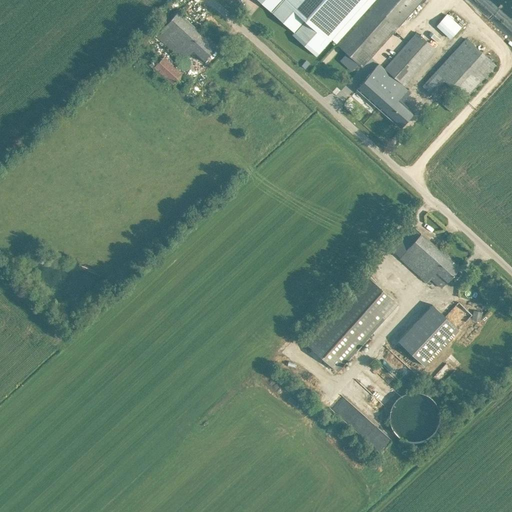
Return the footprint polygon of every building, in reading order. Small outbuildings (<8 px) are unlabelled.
[(257,0),(318,54),(365,0),(257,0)] [(375,0),(343,36),(336,44),(362,67),(368,59),(421,0),(375,0)] [(471,0),(469,2),(491,17),(496,10),(479,0),(471,0)] [(177,11),(170,19),(155,35),(183,61),(192,51),(203,61),(216,47),(177,11)] [(453,38),(464,26),(449,13),(438,24),(453,38)] [(417,33),(384,69),(378,64),(356,88),(400,128),(413,113),(402,103),(410,93),(403,86),(435,49),(417,33)] [(466,39),(423,86),(437,99),(450,85),(465,99),(496,66),(466,39)] [(164,55),(154,67),(172,84),(183,72),(164,55)] [(447,97),(441,103),(451,112),(457,105),(447,97)] [(459,268),(412,225),(390,250),(426,282),(430,277),(435,281),(441,287),(446,282),(459,268)] [(365,274),(305,342),(337,371),(398,303),(365,274)] [(458,301),(445,316),(458,329),(472,314),(458,301)] [(458,329),(432,305),(398,341),(424,365),(458,329)] [(472,319),(481,321),(482,312),(473,310),(472,319)] [(379,354),(374,363),(377,365),(382,356),(379,354)] [(388,364),(380,373),(392,383),(400,374),(388,364)] [(304,416),(311,409),(291,389),(284,396),(304,416)] [(416,391),(410,390),(404,391),(398,393),(393,397),(389,402),(387,407),(386,414),(387,420),(389,425),(393,430),(398,434),(403,436),(409,437),(415,437),(421,434),(426,431),(430,426),(432,420),(433,414),(432,408),(430,402),(426,397),(422,393),(416,391)]
